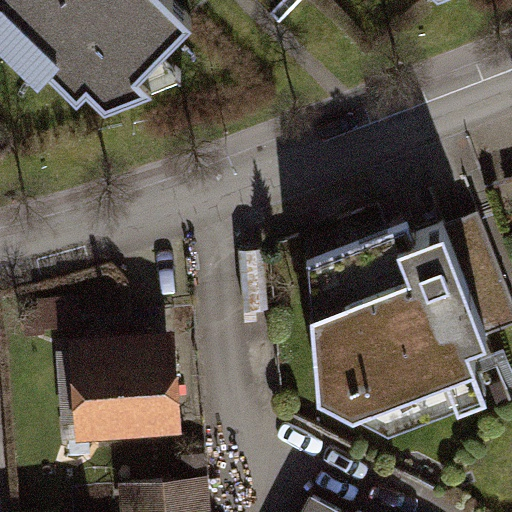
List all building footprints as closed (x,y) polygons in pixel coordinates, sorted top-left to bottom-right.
[(143,80),(193,27),(164,0),(0,0),(0,25),(80,104),(89,95),(108,112),(157,93),(143,80)] [(293,393),(363,404),(464,372),(418,230),(317,262),(292,306),(293,393)] [(186,314),(55,321),(62,447),(193,441),(186,314)] [(208,511),(205,476),(111,486),(113,511),(208,511)] [(338,511),(298,492),(287,511),(338,511)]
